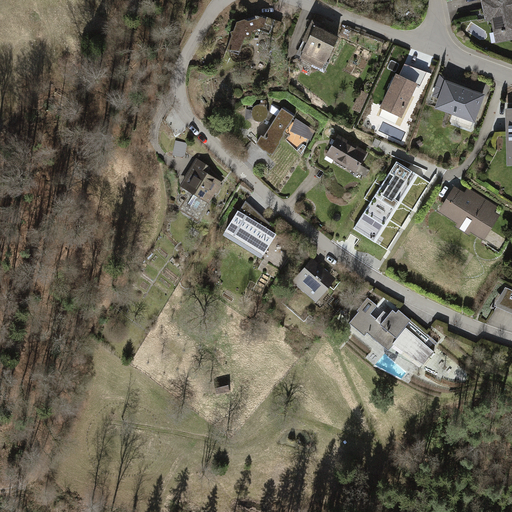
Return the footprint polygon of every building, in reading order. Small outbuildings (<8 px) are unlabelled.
[(511,0),(480,0),(485,23),(490,22),(495,46),(511,42),(511,0)] [(229,38),(223,52),(240,54),(245,35),(262,33),(266,30),(254,18),(247,24),(240,21),(234,24),(230,33),(227,34),(229,38)] [(338,38),(312,27),(295,62),(322,74),(338,38)] [(420,87),(426,74),(403,63),(396,77),(393,75),(377,108),(400,119),(416,86),(420,87)] [(470,121),(480,96),(446,83),(437,107),(470,121)] [(369,93),(361,90),(352,109),(360,113),(369,93)] [(268,109),(267,107),(264,105),(262,104),(259,104),(256,105),(254,107),(252,109),(251,112),(251,115),(253,118),(255,120),(257,121),(261,122),(263,121),(266,120),(268,117),(269,115),(269,112),(268,109)] [(256,135),(250,144),(269,157),(285,134),(310,141),(316,132),(279,107),(259,137),(256,135)] [(511,109),(503,110),(504,165),(511,165),(511,109)] [(336,136),(323,155),(353,174),(366,155),(336,136)] [(188,143),(176,140),(172,155),(185,157),(188,143)] [(197,159),(179,186),(206,203),(219,183),(206,175),(211,168),(197,159)] [(419,176),(397,162),(354,229),(376,243),(419,176)] [(452,188),(436,212),(455,225),(453,229),(466,237),(468,233),(481,242),(502,212),(467,189),(463,195),(452,188)] [(245,199),(220,236),(258,260),(277,232),(269,229),(271,224),(245,199)] [(308,258),(287,282),(311,303),(326,286),(332,292),(338,285),(308,258)] [(511,290),(505,287),(494,305),(511,312),(511,290)] [(439,350),(396,313),(393,315),(389,312),(386,315),(367,298),(356,311),(357,312),(347,324),(361,336),(363,333),(386,352),(420,370),(439,350)]
